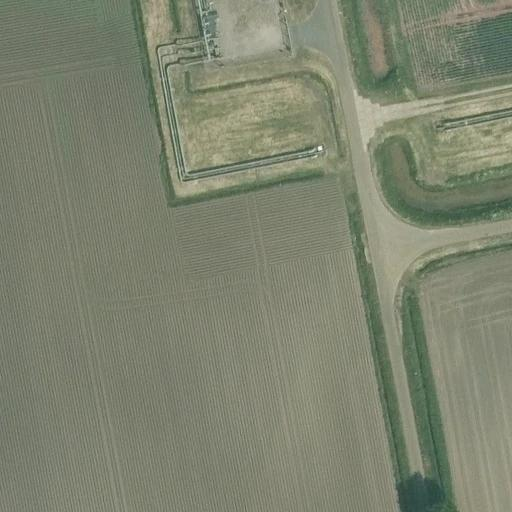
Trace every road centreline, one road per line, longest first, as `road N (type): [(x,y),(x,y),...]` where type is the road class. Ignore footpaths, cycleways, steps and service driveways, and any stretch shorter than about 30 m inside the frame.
road 1 (unclassified): [(425,511),(377,252)]
road 2 (unclassified): [(377,252),(328,0)]
road 3 (track): [(511,90),(352,122)]
road 4 (unclassified): [(377,252),(511,227)]
